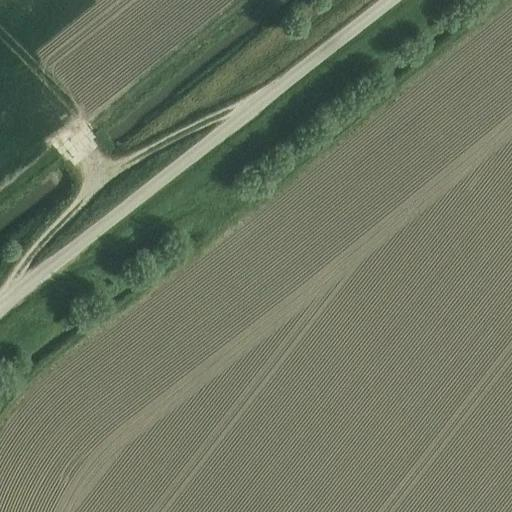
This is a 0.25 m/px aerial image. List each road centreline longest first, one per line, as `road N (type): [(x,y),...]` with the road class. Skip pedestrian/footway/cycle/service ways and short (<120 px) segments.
road 1 (unclassified): [(0,308),(392,0)]
road 2 (track): [(0,300),(39,246),(104,182),(267,97)]
